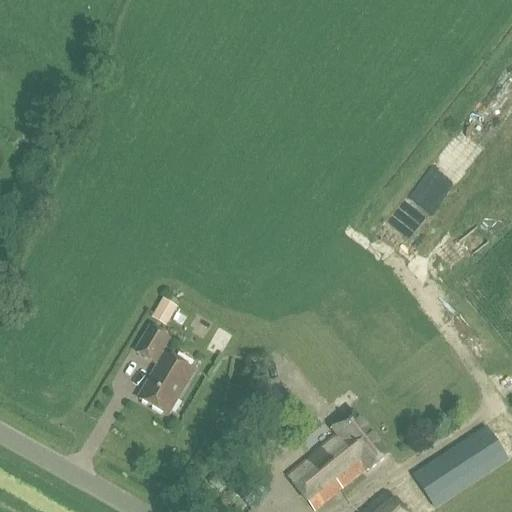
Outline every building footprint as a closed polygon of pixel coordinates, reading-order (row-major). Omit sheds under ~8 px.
[(467,239),(476,256),(497,244),(489,228),(467,239)] [(170,299),(161,318),(176,325),(185,306),(170,299)] [(415,299),(325,362),(353,401),(442,338),(415,299)] [(136,353),(156,364),(170,340),(151,329),(136,353)] [(164,356),(139,400),(166,416),(192,372),(164,356)] [(368,472),(388,456),(353,412),(331,430),(336,435),(286,475),(315,511),(366,469),(368,472)] [(435,510),(509,461),(486,426),(412,475),(435,510)] [(250,511),(271,491),(248,469),(213,506),(206,511),(250,511)] [(219,492),(231,480),(221,471),(210,483),(219,492)] [(499,500),(511,492),(511,476),(492,487),(499,500)] [(406,511),(388,490),(362,511),(406,511)] [(511,511),(511,495),(499,504),(504,511),(511,511)]
